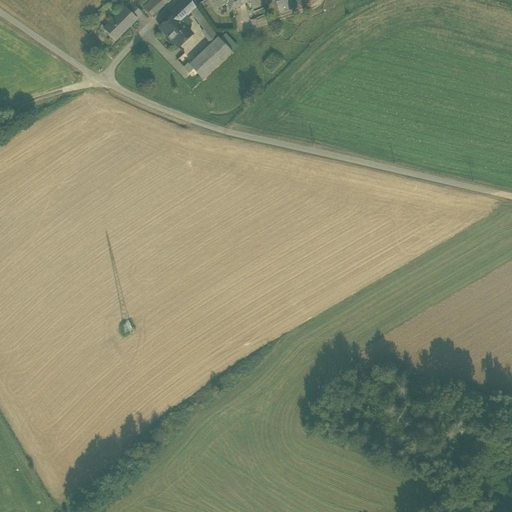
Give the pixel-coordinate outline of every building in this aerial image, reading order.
[(169,0),(150,0),(143,7),(152,16),(169,0)] [(190,12),(191,12),(196,7),(190,0),(184,0),(182,2),(190,12)] [(210,0),(215,9),(226,3),(233,0),(210,0)] [(253,9),(275,1),(275,0),(274,0),(233,0),(226,3),(230,11),(249,1),(253,9)] [(279,14),(292,9),(289,2),(277,6),(275,0),(275,1),(279,13),(279,14)] [(315,0),(288,0),(289,2),(292,9),(316,1),(315,0)] [(186,17),(190,12),(182,2),(177,7),(186,17)] [(128,10),(137,19),(143,13),(134,4),(128,10)] [(173,42),(179,48),(192,35),(185,27),(184,26),(189,21),(189,20),(186,17),(177,7),(171,13),(172,15),(159,27),(167,35),(166,38),(170,42),(173,42)] [(209,26),(196,7),(191,12),(204,30),(209,26)] [(104,30),(115,41),(137,19),(128,10),(126,8),(104,30)] [(218,37),(209,26),(204,30),(213,42),(218,37)] [(220,39),(232,52),(237,47),(225,34),(220,39)] [(213,42),(190,64),(189,65),(193,69),(203,79),(232,52),(220,39),(218,37),(213,42)] [(189,73),(193,69),(189,65),(190,64),(188,63),(184,67),(189,73)]
